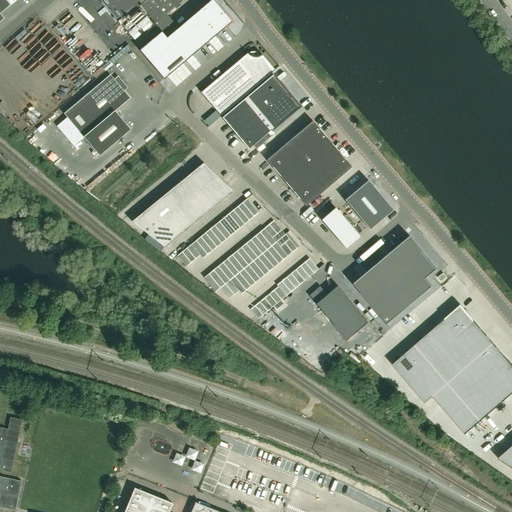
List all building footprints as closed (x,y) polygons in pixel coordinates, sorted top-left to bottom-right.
[(0,13),(15,0),(0,0),(0,21),(4,18),(0,13)] [(99,0),(116,19),(137,2),(138,1),(138,0),(99,0)] [(161,31),(167,37),(178,27),(166,14),(183,0),(138,0),(138,1),(141,4),(140,5),(161,31)] [(231,21),(219,7),(213,0),(210,0),(179,26),(178,27),(167,37),(186,60),(231,21)] [(114,40),(118,36),(111,28),(107,31),(114,40)] [(167,37),(161,31),(139,50),(164,79),(186,60),(167,37)] [(81,51),(85,56),(101,44),(97,39),(81,51)] [(261,54),(258,56),(254,56),(250,55),(248,53),(247,53),(247,54),(201,92),(221,115),(274,70),(262,55),(262,54),(261,54)] [(63,113),(99,155),(130,129),(114,111),(130,98),(110,74),(63,113)] [(273,74),(245,97),(252,105),(259,113),(272,129),(298,106),(299,106),(298,106),(286,91),(282,86),(273,75),(273,74)] [(229,125),(252,105),(245,97),(222,117),(229,125)] [(235,133),(259,113),(252,105),(229,125),(235,133)] [(208,125),(219,115),(215,111),(204,121),(208,125)] [(272,129),(259,113),(235,133),(248,148),(271,129),(272,130),(272,129)] [(312,121),(266,160),(305,206),(351,167),(312,121)] [(203,163),(131,221),(148,235),(164,247),(233,191),(203,163)] [(369,229),(392,209),(367,180),(344,200),(369,229)] [(247,199),(177,255),(186,266),(200,255),(202,258),(258,213),(247,199)] [(359,236),(335,208),(321,219),(345,248),(359,236)] [(273,220),(204,277),(215,291),(220,287),(285,234),(273,220)] [(285,234),(220,287),(229,298),(238,291),(241,294),(297,248),(285,234)] [(160,252),(164,247),(148,235),(144,240),(160,252)] [(408,235),(352,283),(387,324),(432,286),(426,278),(437,269),(408,235)] [(278,286),(250,309),(258,319),(318,269),(309,258),(277,285),(278,286)] [(315,303),(347,341),(368,322),(337,285),(326,294),(319,286),(309,295),(315,303)] [(458,334),(474,320),(460,305),(445,318),(458,334)] [(438,325),(451,340),(458,334),(445,318),(438,325)] [(458,334),(451,340),(443,347),(436,353),(428,360),(435,367),(441,375),(448,382),(493,343),(474,320),(458,334)] [(430,331),(443,347),(451,340),(438,325),(430,331)] [(443,347),(430,331),(423,338),(436,353),(443,347)] [(423,338),(415,344),(428,360),(436,353),(423,338)] [(475,399),(483,392),(490,385),(498,379),(511,366),(511,364),(493,343),(448,382),(454,390),(461,398),(467,405),(475,399)] [(415,344),(407,351),(421,366),(428,360),(415,344)] [(405,380),(421,366),(407,351),(392,364),(405,380)] [(435,367),(428,360),(421,366),(405,380),(412,387),(435,367)] [(511,366),(498,379),(511,394),(511,393),(511,366)] [(435,367),(412,387),(418,395),(441,375),(435,367)] [(425,403),(433,396),(432,396),(448,382),(441,375),(418,395),(425,403)] [(490,385),(504,401),(511,394),(498,379),(490,385)] [(439,403),(454,390),(448,382),(432,396),(433,396),(439,403)] [(504,401),(490,385),(483,392),(496,408),(504,401)] [(439,403),(445,411),(461,398),(454,390),(439,403)] [(488,414),(496,408),(483,392),(475,399),(488,414)] [(461,398),(445,411),(452,419),(467,405),(461,398)] [(467,405),(481,421),(488,414),(475,399),(467,405)] [(481,421),(467,405),(452,419),(465,434),(481,421)] [(0,507),(15,510),(21,481),(0,476),(0,470),(11,473),(22,420),(10,417),(8,429),(0,427),(0,507)] [(511,452),(509,449),(498,458),(511,467),(511,452)] [(168,511),(172,503),(134,488),(124,511),(168,511)] [(220,511),(194,501),(190,511),(220,511)]
